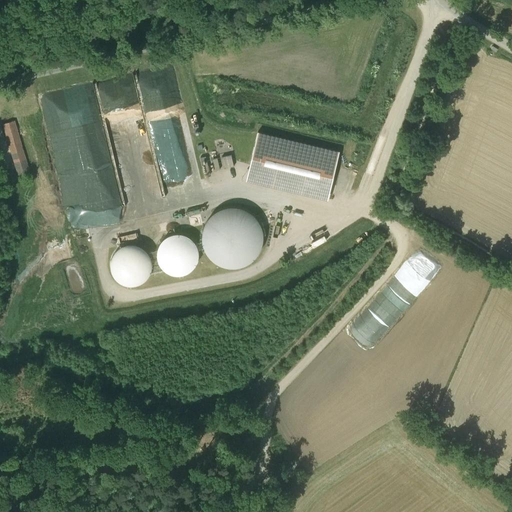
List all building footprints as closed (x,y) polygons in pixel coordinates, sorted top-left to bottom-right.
[(121,108),(122,125),(141,124),(140,108),(126,109),(126,107),(121,108)] [(196,132),(194,120),(150,129),(161,189),(168,188),(169,194),(201,187),(198,173),(197,174),(189,133),(196,132)] [(16,122),(4,125),(19,178),(31,174),(16,122)] [(340,151),(258,131),(246,180),(328,200),(340,151)] [(231,154),(222,157),(225,169),(234,166),(231,154)] [(206,156),(200,157),(204,176),(210,175),(206,156)] [(262,245),(263,236),(262,228),(258,220),(252,213),(245,209),(236,207),(227,207),(219,209),(212,214),(206,221),(203,229),(202,238),(203,246),(207,254),(213,261),(221,265),(229,267),(238,267),(246,264),(253,260),(259,253),(262,245)] [(174,234),(167,236),(162,240),(159,245),(157,252),(158,258),(160,264),(164,269),(170,273),(176,275),(182,274),(188,272),(194,268),(197,262),(199,256),(198,249),(196,243),(192,238),(186,235),(180,233),(174,234)] [(149,253),(144,248),(138,245),(132,244),(125,244),(120,247),(115,252),(112,257),(111,264),(111,270),(114,276),(119,281),(124,284),(131,285),(137,284),(143,281),(148,277),(151,271),(152,265),(151,258),(149,253)]
